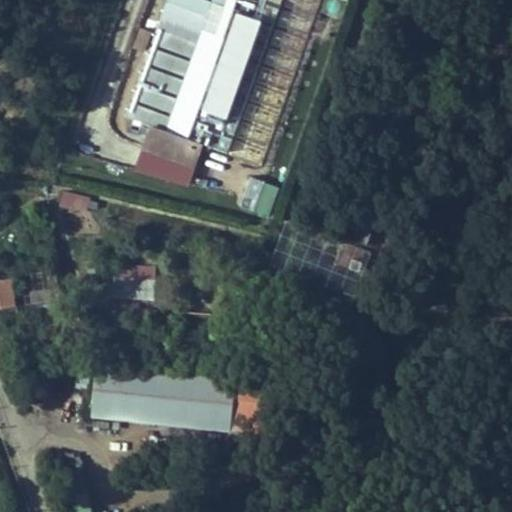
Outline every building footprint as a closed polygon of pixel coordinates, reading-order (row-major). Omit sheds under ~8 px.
[(229,150),(280,0),(168,0),(129,115),(150,123),(136,164),(188,182),(203,141),(229,150)] [(264,166),(235,156),(224,187),(253,196),(264,166)] [(64,188),(60,204),(88,210),(91,194),(64,188)] [(273,259),(357,285),(370,241),(286,215),(273,259)] [(106,293),(154,291),(153,264),(105,265),(106,293)] [(13,274),(0,276),(0,305),(17,302),(13,274)] [(92,367),(88,417),(166,424),(287,435),(292,385),(92,367)] [(90,511),(88,483),(67,485),(70,511),(90,511)]
